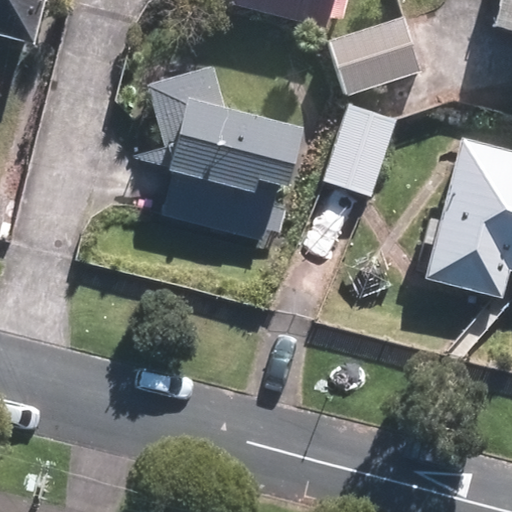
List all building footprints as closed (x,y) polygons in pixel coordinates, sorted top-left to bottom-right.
[(0,0),(0,36),(23,42),(33,0),(0,0)] [(336,18),(340,0),(218,0),(218,1),(280,17),(307,24),(324,27),(326,15),(336,18)] [(404,15),(326,40),(343,91),(421,67),(404,15)] [(276,232),(283,204),(272,202),(291,130),(218,112),(205,65),(140,83),(160,159),(156,175),(164,178),(155,212),(263,239),(266,229),(276,232)] [(391,121),(343,104),(316,181),(365,198),(391,121)] [(446,119),(418,119),(418,148),(446,148),(446,119)] [(511,171),(451,157),(419,289),(490,308),(498,280),(511,283),(511,171)]
